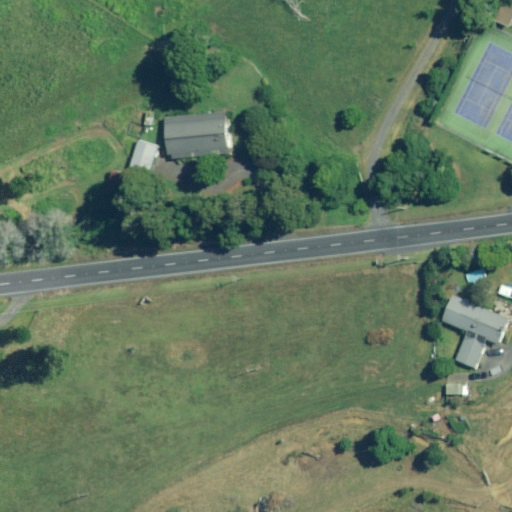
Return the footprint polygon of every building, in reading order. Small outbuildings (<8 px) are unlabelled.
[(234,152),(231,113),(170,117),(172,156),(234,152)] [(162,147),(143,141),(134,169),(154,175),(162,147)] [(125,173),(116,171),(111,190),(120,192),(125,173)] [(511,328),(511,317),(458,295),(447,321),(472,331),(461,359),(481,368),(493,340),(505,345),(511,328)] [(466,394),(465,383),(452,384),(453,395),(466,394)]
